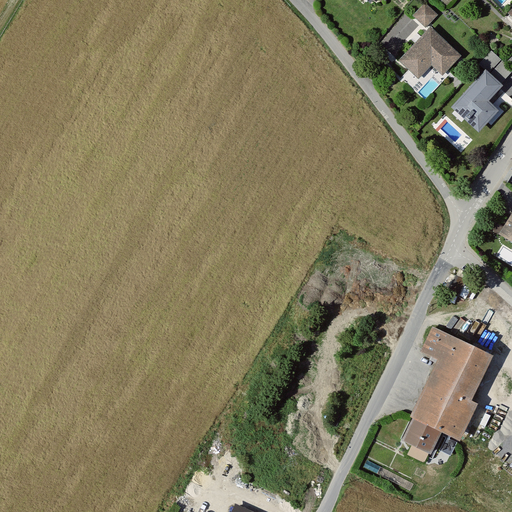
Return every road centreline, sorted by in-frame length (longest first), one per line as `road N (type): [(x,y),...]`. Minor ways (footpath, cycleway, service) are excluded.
road 1 (residential): [(452,244),(323,511)]
road 2 (residential): [(296,0),(464,218)]
